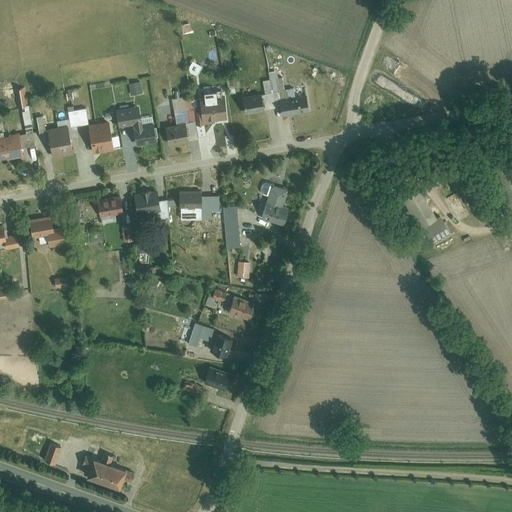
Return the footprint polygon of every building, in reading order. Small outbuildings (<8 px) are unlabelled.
[(177,26),(178,34),(189,32),(187,24),(177,26)] [(202,64),(193,60),(191,66),(189,70),(197,74),(202,64)] [(280,91),(278,77),(276,69),(269,71),(270,78),(263,79),(265,94),(280,91)] [(280,91),(284,114),(311,110),(308,92),(296,94),(294,79),(286,80),(286,75),(278,77),(280,91)] [(130,84),(132,95),(143,93),(141,82),(130,84)] [(14,88),(17,106),(28,104),(25,86),(14,88)] [(203,107),(204,122),(215,121),(215,118),(229,117),(228,98),(219,98),(218,87),(206,88),(207,100),(203,101),(203,107)] [(196,123),(204,122),(203,107),(193,108),(191,93),(185,93),(189,120),(196,119),(196,123)] [(267,110),(265,94),(243,96),(245,113),(267,110)] [(121,126),(133,124),(137,146),(159,142),(156,124),(145,126),(141,104),(117,108),(121,126)] [(23,110),(27,132),(34,130),(30,108),(23,110)] [(86,108),(68,111),(70,125),(88,122),(86,108)] [(36,115),(39,132),(46,131),(43,114),(36,115)] [(89,124),(94,152),(116,148),(111,120),(89,124)] [(188,122),(166,125),(168,143),(191,140),(188,122)] [(74,153),(70,125),(59,127),(63,154),(74,153)] [(53,156),(63,154),(59,127),(49,128),(53,156)] [(0,158),(24,156),(21,133),(0,135),(0,158)] [(505,202),(511,200),(511,174),(505,151),(491,155),(505,202)] [(289,211),(283,209),(289,187),(272,181),(262,217),(284,225),(289,211)] [(161,206),(163,217),(169,217),(168,198),(161,198),(159,188),(150,189),(150,187),(143,188),(143,191),(135,192),(138,210),(161,206)] [(447,230),(419,188),(404,198),(432,240),(447,230)] [(180,190),(181,221),(201,220),(201,189),(180,190)] [(98,197),(101,215),(125,212),(122,193),(98,197)] [(219,197),(201,197),(201,220),(211,220),(211,211),(219,211),(219,197)] [(224,224),(226,249),(241,249),(238,208),(223,209),(224,215),(224,224)] [(48,234),(50,246),(67,243),(64,225),(55,227),(53,214),(32,218),(35,237),(48,234)] [(0,242),(6,242),(7,248),(21,246),(19,234),(7,236),(5,223),(0,223),(0,242)] [(123,226),(124,240),(133,239),(132,225),(123,226)] [(124,256),(125,272),(135,272),(134,256),(124,256)] [(250,263),(238,262),(237,278),(249,279),(250,263)] [(55,277),(56,288),(71,287),(70,276),(55,277)] [(216,289),(213,298),(233,305),(236,296),(216,289)] [(0,290),(0,301),(10,300),(8,290),(0,290)] [(236,296),(230,314),(250,320),(256,303),(236,296)] [(213,345),(211,352),(228,357),(234,340),(218,336),(219,332),(195,324),(191,338),(213,345)] [(211,365),(205,381),(226,388),(232,372),(211,365)] [(186,378),(183,389),(201,394),(204,383),(186,378)] [(51,441),(45,459),(56,463),(62,444),(51,441)] [(103,457),(87,451),(83,462),(92,465),(88,476),(121,487),(125,477),(132,479),(134,472),(128,469),(129,465),(113,459),(115,453),(105,450),(103,457)]
